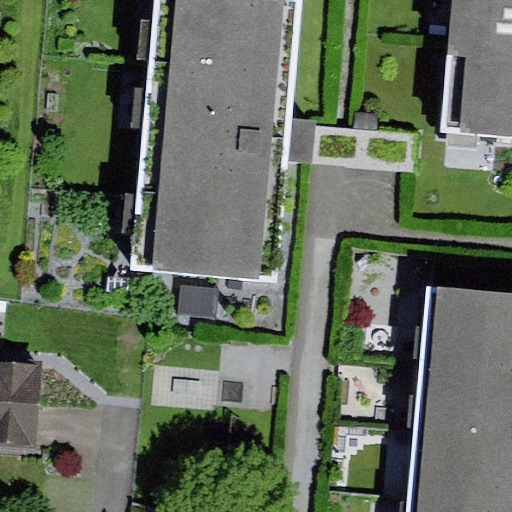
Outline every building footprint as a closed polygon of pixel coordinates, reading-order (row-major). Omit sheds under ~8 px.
[(303,0),(155,0),(133,258),(279,271),(289,155),(314,157),(315,138),(317,114),(294,112),(303,0)] [(511,0),(455,0),(444,125),(511,130),(511,0)] [(416,170),(419,134),(347,128),(344,165),(416,170)] [(511,511),(511,286),(437,279),(413,511),(511,511)] [(41,363),(0,359),(0,440),(35,443),(41,363)]
